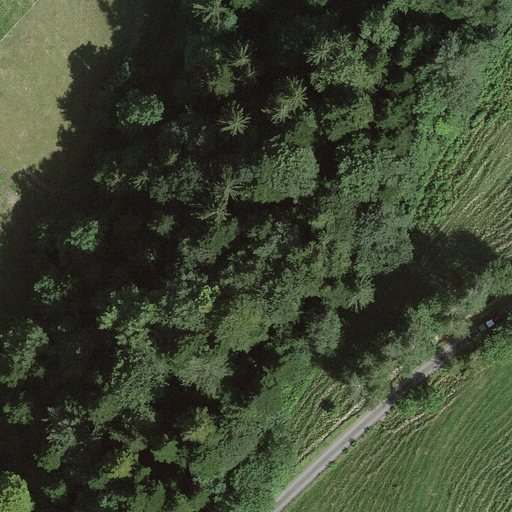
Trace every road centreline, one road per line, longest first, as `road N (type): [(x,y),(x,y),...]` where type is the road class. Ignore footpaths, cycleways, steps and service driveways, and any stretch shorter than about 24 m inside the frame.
road 1 (track): [(272,511),(428,369),(511,314)]
road 2 (track): [(190,0),(170,50),(86,182),(67,195),(37,189)]
